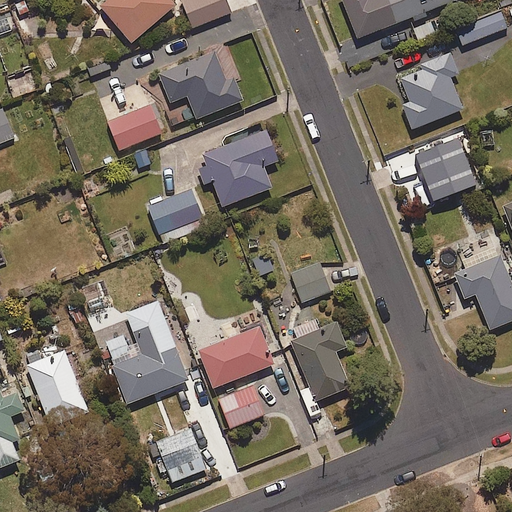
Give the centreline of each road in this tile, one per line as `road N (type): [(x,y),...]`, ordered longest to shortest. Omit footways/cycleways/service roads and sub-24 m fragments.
road 1 (residential): [(278,0),(451,437)]
road 2 (residential): [(451,437),(265,511)]
